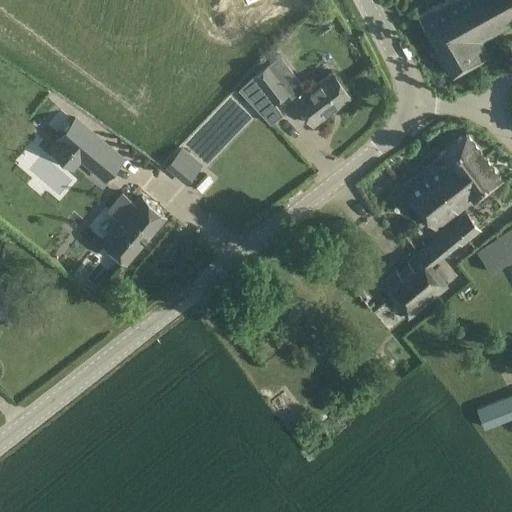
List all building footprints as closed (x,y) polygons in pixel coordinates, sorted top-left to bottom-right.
[(511,25),(511,0),(445,0),(422,13),(454,73),(489,54),(484,40),(511,25)] [(289,90),(268,63),(254,74),(274,101),(289,90)] [(351,97),(333,72),(297,99),(315,123),(351,97)] [(105,178),(122,157),(74,119),(58,139),(105,178)] [(452,185),(488,157),(467,131),(437,155),(439,157),(404,185),(422,207),(451,184),(452,185)] [(181,146),(165,165),(176,174),(192,155),(181,146)] [(503,176),(488,157),(452,185),(451,184),(422,207),(438,227),(503,176)] [(137,204),(124,193),(110,210),(123,221),(105,242),(127,261),(166,214),(144,196),(137,204)] [(483,227),(469,211),(384,283),(413,317),(452,284),(434,264),(462,240),(465,243),(483,227)] [(511,257),(511,227),(476,252),(490,273),(511,257)] [(0,318),(18,299),(0,282),(0,318)] [(511,417),(511,394),(476,408),(484,428),(511,417)]
